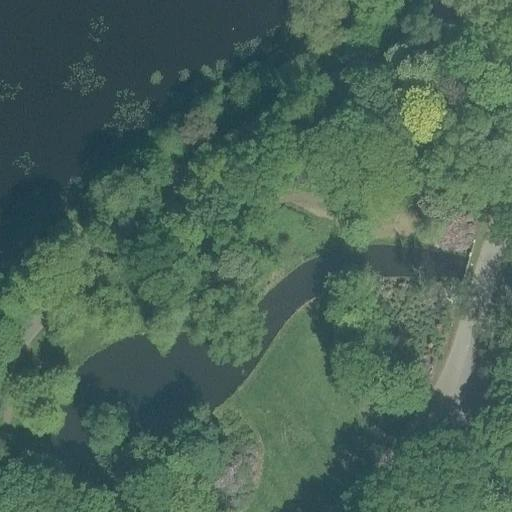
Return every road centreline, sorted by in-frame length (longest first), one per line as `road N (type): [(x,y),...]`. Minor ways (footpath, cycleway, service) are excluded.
road 1 (unclassified): [(0,362),(132,217),(252,125),(507,3)]
road 2 (unclassified): [(457,374),(488,252),(511,197)]
road 3 (unclassified): [(341,511),(421,429),(457,374)]
road 4 (unclassified): [(469,511),(457,374)]
